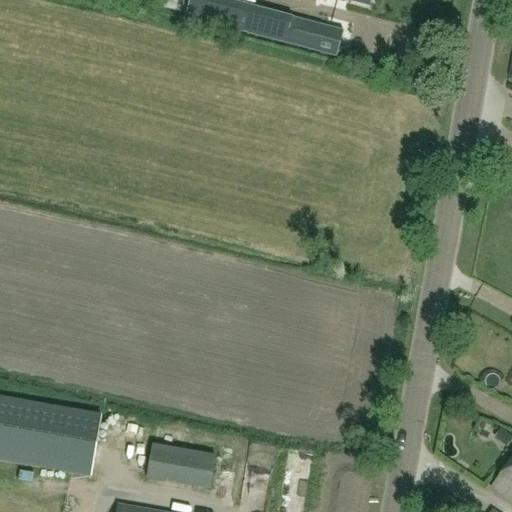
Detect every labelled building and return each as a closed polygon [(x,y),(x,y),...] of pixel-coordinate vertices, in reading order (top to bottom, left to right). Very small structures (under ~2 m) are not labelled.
[(343,32),(222,0),(189,0),(184,21),(335,62),(343,32)] [(0,400),(0,461),(92,478),(101,418),(0,400)] [(148,479),(210,490),(216,457),(153,447),(148,479)] [(511,459),(492,488),(511,501),(511,459)] [(298,511),(310,468),(288,462),(275,511),(298,511)] [(242,463),(237,511),(253,511),(254,499),(263,500),(266,465),(242,463)]
